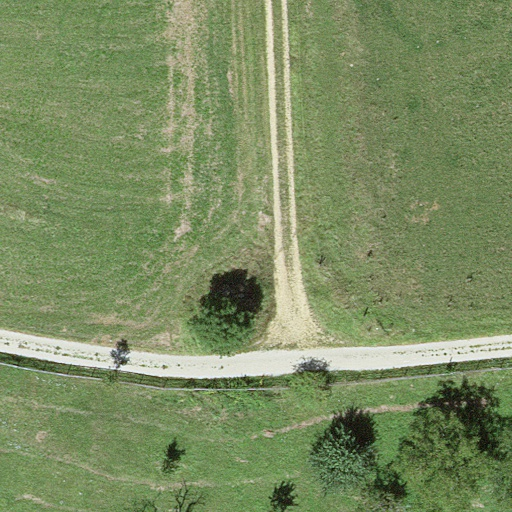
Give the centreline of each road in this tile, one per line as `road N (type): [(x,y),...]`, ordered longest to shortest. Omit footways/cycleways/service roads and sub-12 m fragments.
road 1 (track): [(0,342),(147,368),(511,347)]
road 2 (track): [(268,0),(269,145),(288,364)]
